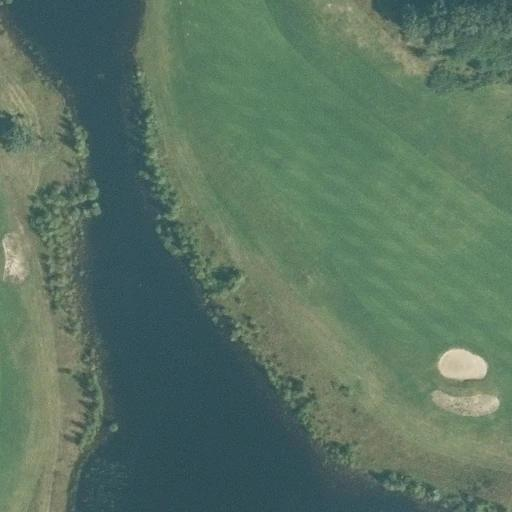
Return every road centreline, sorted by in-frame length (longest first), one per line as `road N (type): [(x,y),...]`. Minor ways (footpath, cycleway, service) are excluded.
road 1 (track): [(156,0),(172,138),(190,180),(280,308),(415,435),(511,468)]
road 2 (track): [(45,511),(55,403),(47,312),(0,161)]
